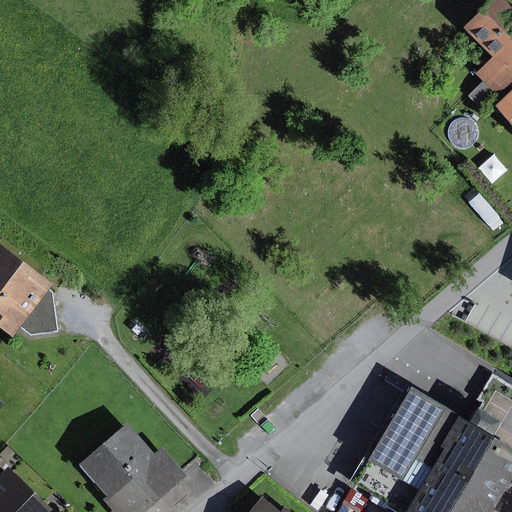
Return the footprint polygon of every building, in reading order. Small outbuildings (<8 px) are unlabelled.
[(466,96),(479,109),(511,76),(511,12),(499,0),(484,0),(458,27),(489,58),(473,74),(481,81),(466,96)] [(511,86),(491,107),(511,129),(511,86)] [(507,171),(491,154),(475,168),(491,185),(507,171)] [(502,221),(479,194),(468,203),(491,230),(502,221)] [(48,283),(0,246),(0,329),(8,336),(16,326),(28,335),(54,331),(49,292),(44,288),(48,283)] [(139,328),(133,323),(128,329),(134,334),(139,328)] [(228,374),(238,385),(247,377),(237,366),(228,374)] [(462,421),(404,386),(361,459),(409,488),(394,511),(486,511),(511,469),(511,450),(491,439),(486,435),(494,421),(480,413),(471,407),(462,421)] [(74,463),(102,495),(98,499),(109,511),(138,511),(181,474),(156,446),(148,453),(121,422),(74,463)] [(19,459),(5,445),(0,450),(0,457),(11,468),(19,459)] [(0,511),(43,511),(47,508),(2,465),(0,467),(0,511)] [(287,511),(280,506),(275,511),(256,496),(242,511),(287,511)]
